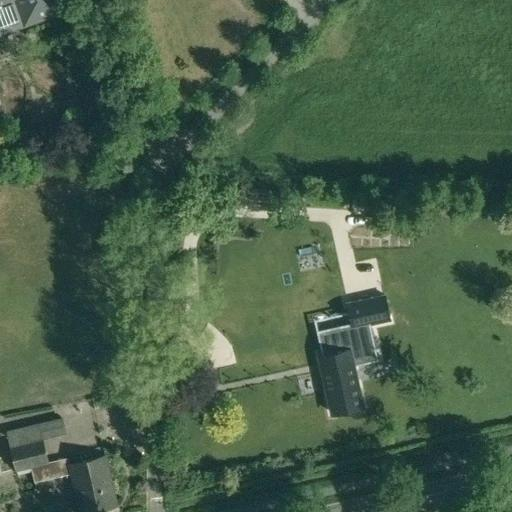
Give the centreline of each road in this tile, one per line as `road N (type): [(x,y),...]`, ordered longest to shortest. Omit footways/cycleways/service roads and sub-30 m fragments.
road 1 (unclassified): [(157,511),(154,192),(165,162),(330,0)]
road 2 (primary): [(363,511),(511,478)]
